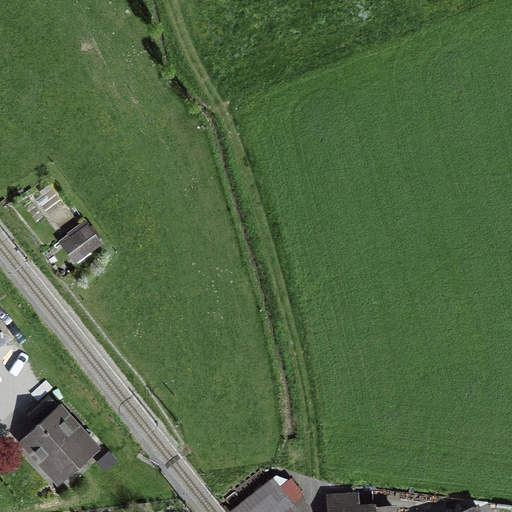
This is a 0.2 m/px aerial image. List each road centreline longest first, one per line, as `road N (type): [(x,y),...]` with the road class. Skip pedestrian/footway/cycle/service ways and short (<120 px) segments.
road 1 (track): [(212,85),(285,305),(310,423),(318,511)]
road 2 (track): [(212,85),(462,0)]
